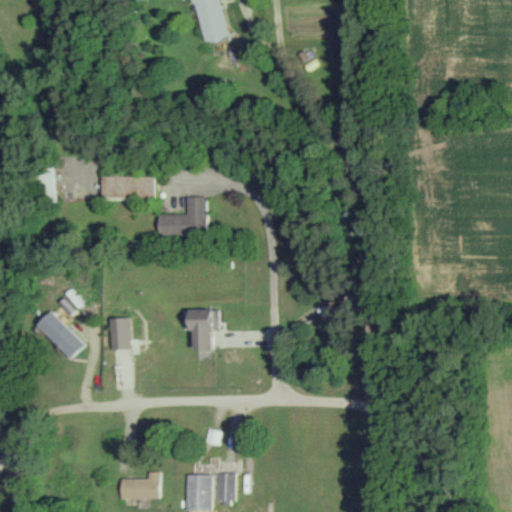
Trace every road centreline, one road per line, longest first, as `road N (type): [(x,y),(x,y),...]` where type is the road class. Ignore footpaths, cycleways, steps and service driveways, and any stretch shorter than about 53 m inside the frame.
road 1 (residential): [(262,0),(290,69),(376,215),(384,245),(385,408)]
road 2 (residential): [(0,491),(24,435),(66,413),(272,397),(385,408)]
road 3 (residential): [(272,397),(255,213),(237,190),(179,182)]
